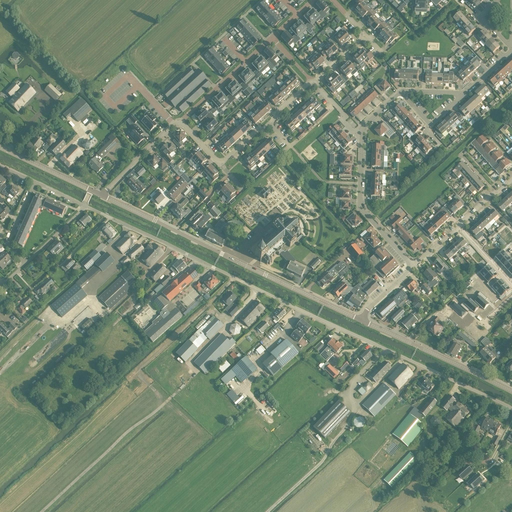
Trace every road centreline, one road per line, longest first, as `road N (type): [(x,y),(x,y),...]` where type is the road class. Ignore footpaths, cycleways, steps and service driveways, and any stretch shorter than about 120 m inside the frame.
road 1 (residential): [(511,409),(84,205)]
road 2 (tertiary): [(361,320),(102,195)]
road 3 (track): [(41,511),(197,372),(188,364)]
road 4 (tertiary): [(511,391),(361,320)]
road 5 (residential): [(412,266),(359,207),(361,134)]
road 6 (track): [(353,405),(324,459),(266,511)]
road 7 (residential): [(412,266),(511,179)]
road 8 (track): [(234,277),(141,368)]
road 9 (residential): [(180,122),(272,37)]
